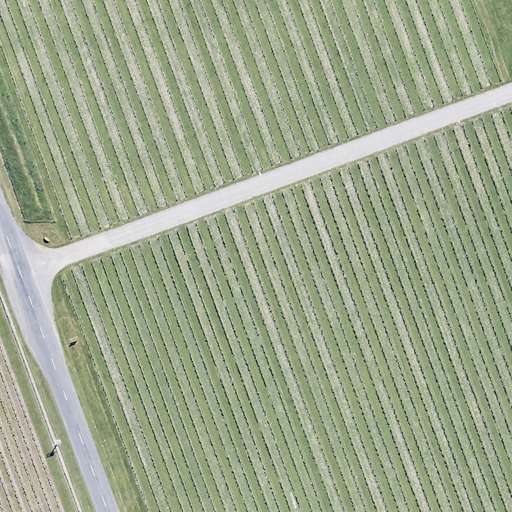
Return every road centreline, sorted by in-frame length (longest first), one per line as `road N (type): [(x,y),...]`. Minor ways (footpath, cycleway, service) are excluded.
road 1 (unknown): [(19,267),(511,82)]
road 2 (tertiary): [(108,511),(0,214)]
